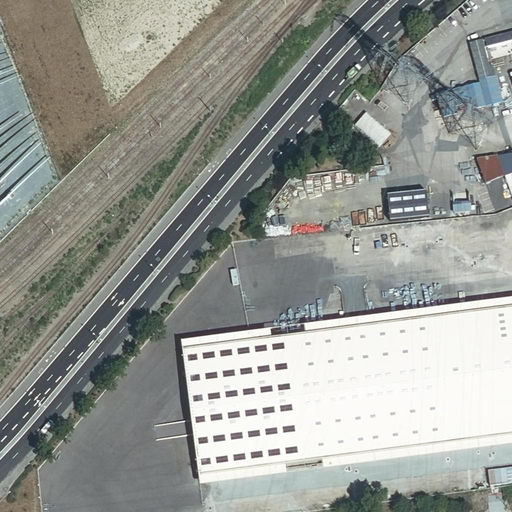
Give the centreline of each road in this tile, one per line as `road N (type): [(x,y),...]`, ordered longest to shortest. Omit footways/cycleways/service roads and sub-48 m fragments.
road 1 (secondary): [(0,465),(312,102),(414,0)]
road 2 (secondary): [(378,0),(0,435)]
